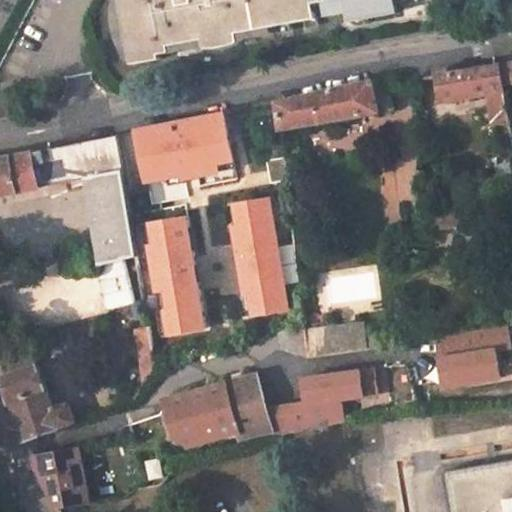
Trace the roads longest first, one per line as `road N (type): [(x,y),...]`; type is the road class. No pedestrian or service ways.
road 1 (residential): [(0,132),(511,42)]
road 2 (unknown): [(30,503),(50,468),(147,425)]
